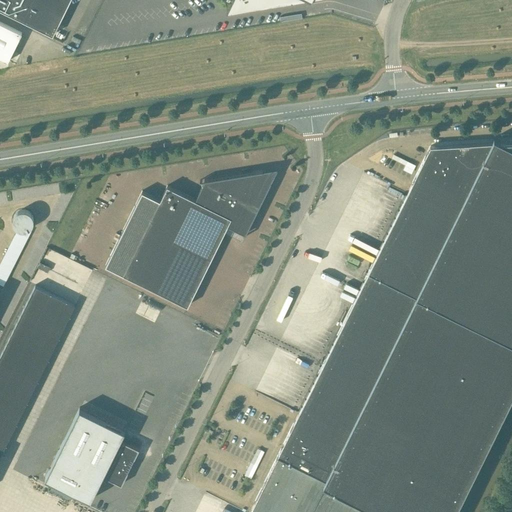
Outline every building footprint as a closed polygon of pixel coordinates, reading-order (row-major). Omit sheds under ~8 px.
[(0,0),(0,7),(53,34),(69,0),(0,0)] [(224,0),(225,1),(227,2),(228,2),(230,3),(227,9),(280,0),(224,0)] [(0,57),(8,61),(22,32),(0,21),(0,57)] [(275,460),(381,511),(454,511),(511,396),(511,140),(501,141),(494,137),(492,141),(430,145),(275,460)] [(142,190),(106,264),(124,273),(188,305),(228,224),(245,233),(245,234),(271,181),(271,180),(263,170),(263,169),(204,179),(205,179),(196,199),(167,185),(160,199),(142,190)] [(13,218),(13,220),(13,222),(14,224),(15,225),(16,227),(18,228),(20,229),(22,230),(24,230),(26,230),(28,229),(30,228),(31,227),(32,225),(33,223),(34,222),(34,220),(34,218),(33,216),(32,214),(31,213),(30,211),(28,210),(26,210),(25,209),(23,209),(21,210),(19,210),(17,211),(16,213),(15,214),(14,216),(13,218)] [(40,261),(37,266),(48,271),(51,266),(40,261)] [(78,304),(40,287),(0,372),(0,447),(10,452),(78,304)] [(125,429),(80,407),(45,477),(91,499),(104,471),(107,473),(105,476),(122,484),(139,448),(130,443),(132,439),(123,434),(125,429)] [(381,511),(275,460),(249,511),(381,511)]
